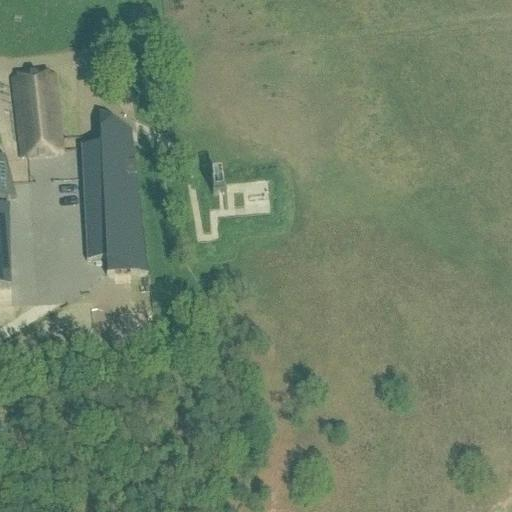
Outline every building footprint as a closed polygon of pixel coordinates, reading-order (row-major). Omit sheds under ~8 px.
[(13,85),(22,160),(63,155),(55,81),(13,85)] [(136,278),(141,277),(148,276),(132,143),(132,139),(100,140),(100,151),(102,181),(82,182),(85,264),(106,264),(107,279),(136,278)] [(6,165),(0,164),(0,203),(9,203),(16,202),(6,165)] [(219,188),(209,188),(209,196),(219,196),(219,188)] [(0,291),(11,291),(10,257),(0,257),(0,291)]
